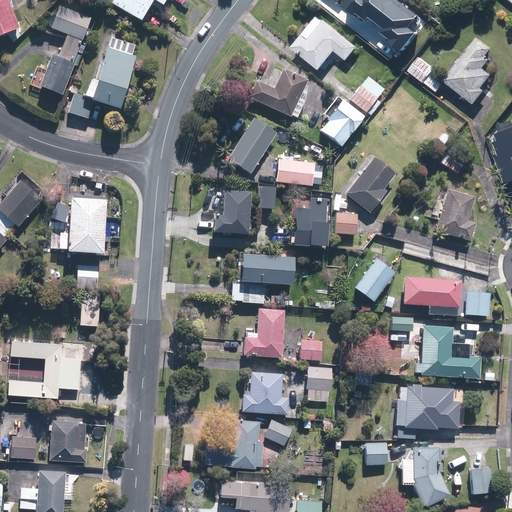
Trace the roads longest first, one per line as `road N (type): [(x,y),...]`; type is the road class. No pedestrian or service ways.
road 1 (tertiary): [(159,164),(134,511)]
road 2 (tertiary): [(238,0),(185,80),(159,164)]
road 3 (residential): [(0,118),(52,147),(159,164)]
